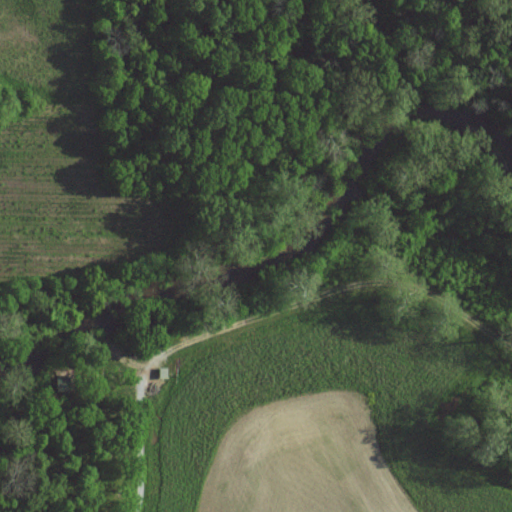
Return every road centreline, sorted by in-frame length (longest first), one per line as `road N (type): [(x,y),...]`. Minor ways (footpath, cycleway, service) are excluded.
road 1 (track): [(135,511),(145,364),(182,342),(285,307)]
road 2 (track): [(285,307),(372,281),(410,282),(511,347)]
